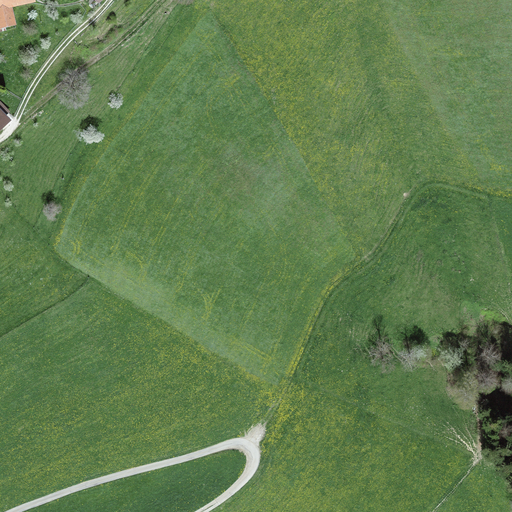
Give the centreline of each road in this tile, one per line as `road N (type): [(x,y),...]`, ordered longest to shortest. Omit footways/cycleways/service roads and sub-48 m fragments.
road 1 (track): [(249,447),(288,382),(327,290),(372,255),(420,181),(447,179),(511,197)]
road 2 (unclassified): [(16,511),(231,445),(249,447),(250,478),(206,511)]
road 3 (track): [(433,511),(479,453),(476,364),(491,354),(511,360)]
road 4 (track): [(12,130),(164,0)]
road 5 (track): [(12,130),(39,76),(109,0)]
